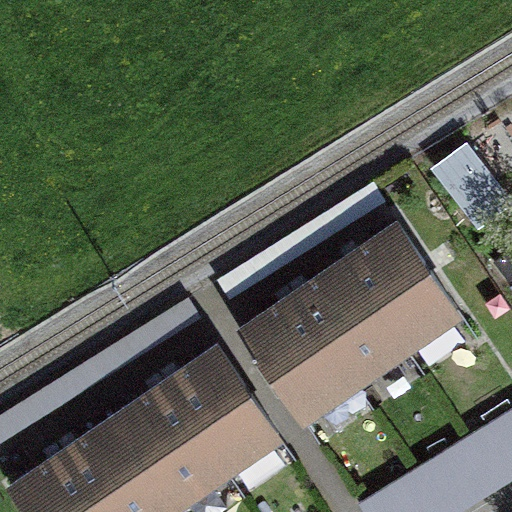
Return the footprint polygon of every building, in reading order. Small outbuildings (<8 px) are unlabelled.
[(398,215),(342,254),(405,343),(461,303),(398,215)] [(356,377),(405,343),(342,254),(293,288),(356,377)] [(306,416),(356,377),(293,288),(241,327),(306,416)] [(224,337),(164,378),(226,468),(286,427),(224,337)] [(178,501),(226,468),(164,378),(115,411),(178,501)] [(511,400),(357,498),(365,511),(438,511),(511,466),(511,400)] [(106,511),(161,511),(178,501),(115,411),(62,448),(106,511)] [(29,511),(106,511),(62,448),(10,483),(29,511)]
